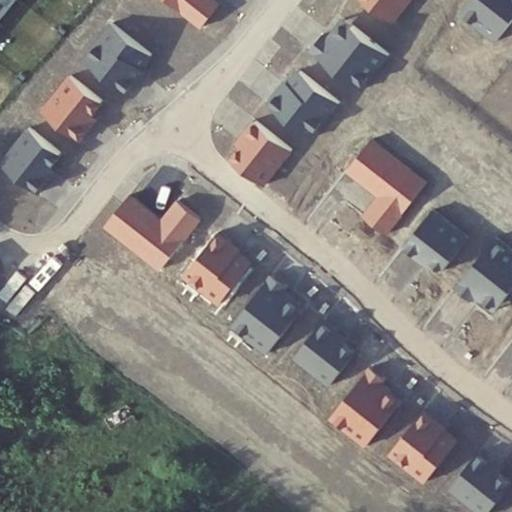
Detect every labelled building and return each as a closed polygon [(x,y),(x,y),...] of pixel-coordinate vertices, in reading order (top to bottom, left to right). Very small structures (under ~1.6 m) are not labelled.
[(0,0),(0,20),(17,0),(0,0)] [(163,0),(181,13),(184,8),(205,24),(222,2),(219,0),(163,0)] [(367,0),(396,22),(413,0),(367,0)] [(511,0),(470,0),(463,9),(499,38),(511,20),(511,0)] [(325,32),(312,49),(362,89),(392,52),(345,14),(328,35),(325,32)] [(112,22),(85,58),(131,92),(148,71),(145,69),(156,54),(112,22)] [(300,67),(271,103),(314,138),(343,101),(300,67)] [(71,74),(43,107),(82,139),(99,118),(95,115),(105,102),(71,74)] [(295,150),(257,119),(238,141),(243,145),(234,156),(267,183),(295,150)] [(31,126),(3,162),(41,192),(59,170),(54,166),(64,153),(31,126)] [(430,183),(374,138),(346,172),(379,198),(362,218),(386,237),(430,183)] [(132,193),(104,228),(161,273),(185,243),(184,242),(202,220),(178,200),(163,218),(132,193)] [(472,238),(434,208),(404,246),(428,266),(434,259),(447,269),(472,238)] [(220,231),(184,276),(221,306),(255,264),(240,252),(243,249),(220,231)] [(478,296),(498,311),(511,291),(511,250),(494,237),(456,287),(475,301),(478,296)] [(272,274),(232,325),(270,354),(305,309),(289,296),(294,290),(272,274)] [(326,319),(293,362),(330,390),(357,354),(343,344),(349,336),(326,319)] [(331,418),(367,446),(403,401),(385,387),(390,380),(373,366),(331,418)] [(390,451),(429,482),(460,443),(447,433),(451,427),(425,407),(390,451)] [(450,486),(480,511),(489,511),(511,486),(511,481),(478,453),(450,486)]
